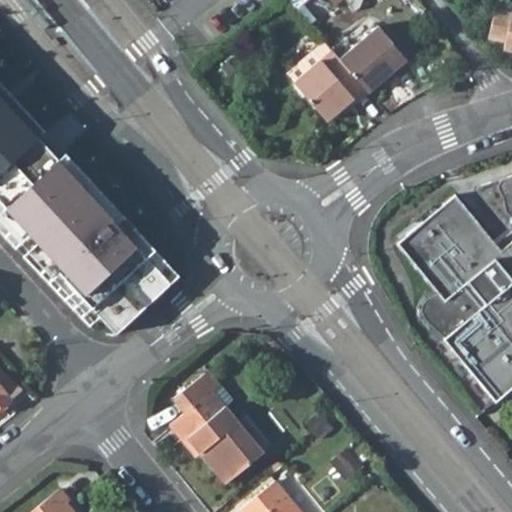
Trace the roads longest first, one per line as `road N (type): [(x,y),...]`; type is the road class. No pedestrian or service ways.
road 1 (secondary): [(4,0),(79,94),(211,234)]
road 2 (secondary): [(511,498),(319,255)]
road 3 (secondary): [(273,301),(292,337),(337,373),(447,511)]
road 4 (secondary): [(262,192),(190,113),(163,65),(108,0)]
road 5 (residential): [(499,111),(386,158),(308,213)]
road 6 (residential): [(105,382),(0,268)]
road 7 (residential): [(105,382),(222,282)]
road 8 (residential): [(83,400),(172,511)]
road 9 (residential): [(430,0),(499,111)]
